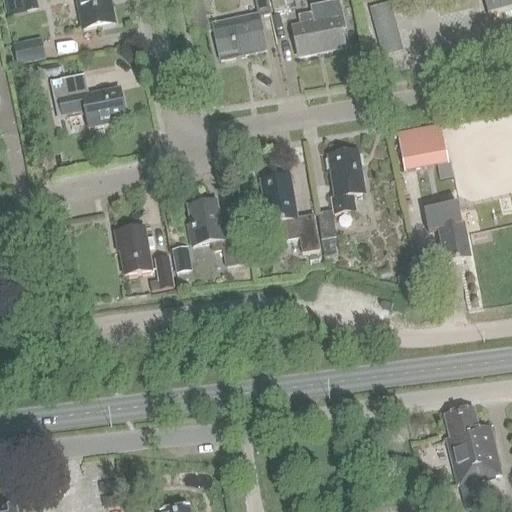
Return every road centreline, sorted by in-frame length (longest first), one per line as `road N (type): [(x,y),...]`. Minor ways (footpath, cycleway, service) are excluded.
road 1 (primary): [(0,424),(511,359)]
road 2 (residential): [(51,337),(258,306),(430,340),(511,329)]
road 3 (residential): [(179,141),(511,76)]
road 4 (unclassified): [(242,428),(511,390)]
road 5 (unclassified): [(0,458),(242,428)]
road 6 (residential): [(35,198),(175,166),(179,141)]
road 7 (residential): [(179,141),(149,0)]
